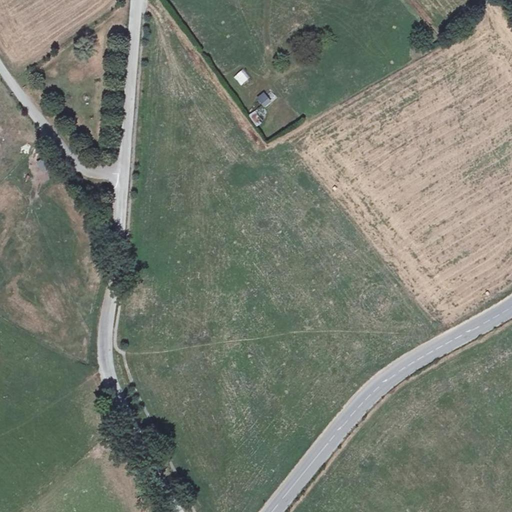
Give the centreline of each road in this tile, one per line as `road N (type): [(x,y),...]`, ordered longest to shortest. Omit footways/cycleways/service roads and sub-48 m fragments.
road 1 (residential): [(124,173),(106,365),(129,431),(176,511)]
road 2 (tertiary): [(511,306),(374,390),(272,511)]
road 3 (residential): [(136,0),(124,173)]
road 4 (unclassified): [(0,66),(74,161),(124,173)]
